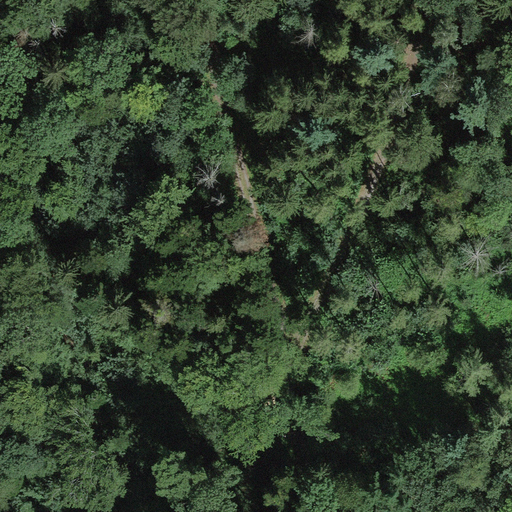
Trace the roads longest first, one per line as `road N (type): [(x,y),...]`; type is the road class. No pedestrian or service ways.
road 1 (track): [(275,363),(440,0)]
road 2 (track): [(275,363),(192,0)]
road 3 (track): [(303,511),(275,363)]
